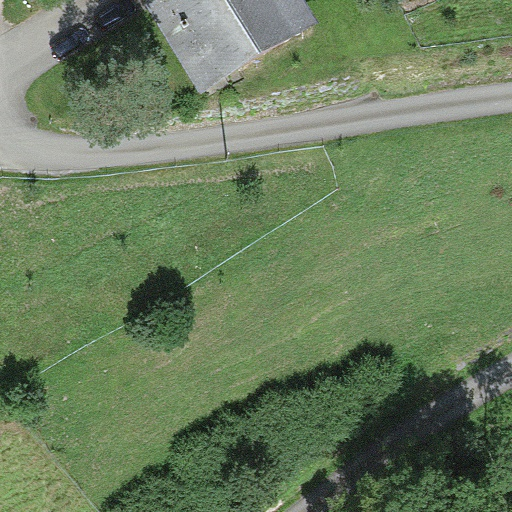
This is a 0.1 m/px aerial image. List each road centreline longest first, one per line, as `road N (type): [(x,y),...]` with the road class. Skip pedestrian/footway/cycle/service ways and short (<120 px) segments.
road 1 (unclassified): [(511,96),(66,154),(0,135)]
road 2 (unclassified): [(310,511),(419,425),(511,367)]
